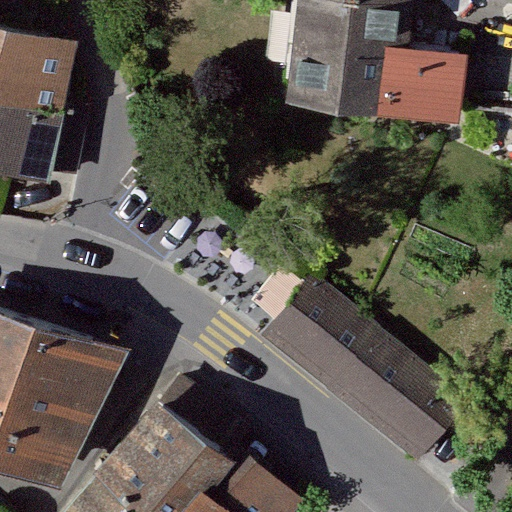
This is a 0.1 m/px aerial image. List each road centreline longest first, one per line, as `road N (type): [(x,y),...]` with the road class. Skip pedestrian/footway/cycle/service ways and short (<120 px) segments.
road 1 (tertiary): [(107,274),(228,344),(427,511)]
road 2 (residential): [(87,0),(116,113),(107,274)]
